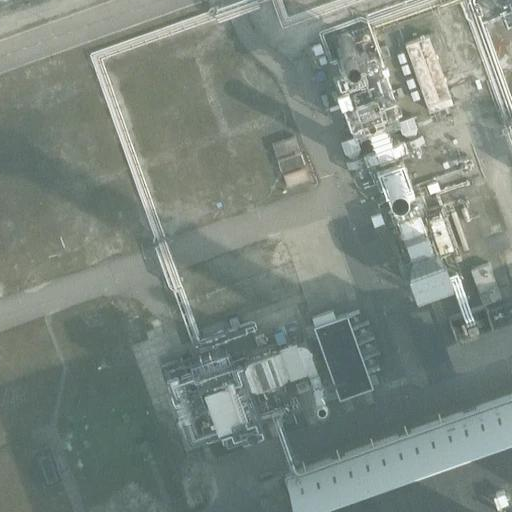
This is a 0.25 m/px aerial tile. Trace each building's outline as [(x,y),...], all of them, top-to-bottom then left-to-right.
[(368,24),(324,24),(409,290),(452,276),(444,249),(455,245),(447,221),(456,219),(453,211),(459,210),(459,203),(454,188),(471,182),(443,182),(441,176),(408,186),(408,175),(401,152),(416,148),(416,124),(410,104),(399,107),(396,99),(398,99),(374,26),(374,44),(368,24)] [(429,108),(452,100),(428,34),(405,43),(429,108)] [(348,313),(364,354),(377,349),(361,308),(348,313)] [(315,323),(339,396),(372,386),(348,313),(315,323)] [(225,350),(166,365),(186,445),(264,425),(262,416),(304,406),(308,421),(320,418),(317,404),(336,400),(320,334),(227,356),(225,350)] [(44,486),(60,481),(49,450),(38,454),(34,455),(44,486)] [(511,511),(511,468),(464,485),(462,481),(374,511),(511,511)]
